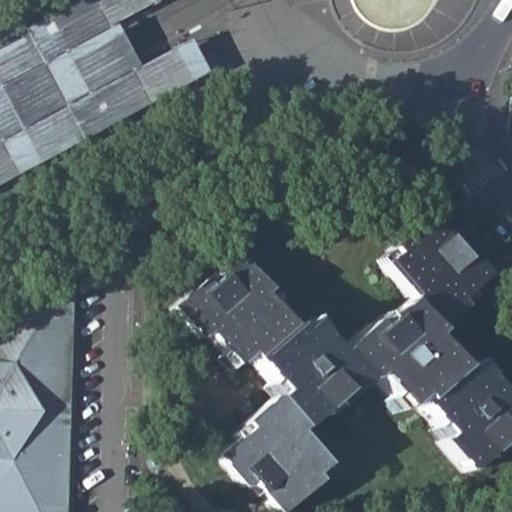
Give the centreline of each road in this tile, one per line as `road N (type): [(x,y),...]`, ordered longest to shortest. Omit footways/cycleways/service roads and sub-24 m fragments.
road 1 (residential): [(101,207),(119,231),(111,511)]
road 2 (residential): [(101,207),(341,71)]
road 3 (residential): [(441,81),(474,158),(511,208)]
